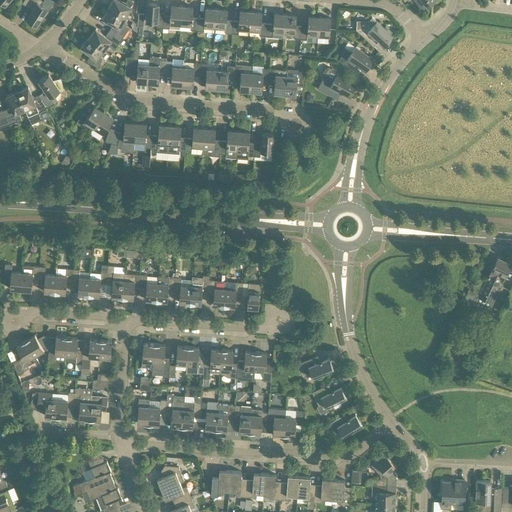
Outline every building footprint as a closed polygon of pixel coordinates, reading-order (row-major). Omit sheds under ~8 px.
[(43,19),(48,11),(47,11),(47,9),(41,5),(43,2),(40,0),(24,0),(22,3),(32,10),(26,19),(37,26),(42,18),(43,18),(43,19)] [(117,0),(112,0),(108,8),(125,18),(134,2),(130,0),(127,0),(125,4),(117,0)] [(163,28),(164,15),(158,15),(159,4),(147,3),(146,22),(157,23),(157,28),(163,28)] [(170,16),(164,15),(163,28),(169,29),(169,24),(180,25),(182,6),(179,6),(179,7),(176,7),(176,6),(170,6),(170,16)] [(182,6),(180,25),(191,25),(191,31),(197,31),(198,18),(192,18),(193,7),(187,7),(187,8),(184,8),(185,6),(182,6)] [(109,31),(122,39),(129,28),(122,24),(125,18),(108,8),(102,19),(113,25),(109,31)] [(204,26),(215,27),(216,8),(213,8),(213,10),(211,10),(211,9),(205,8),(204,19),(198,18),(197,31),(203,32),(204,26)] [(216,8),(215,27),(226,28),(225,33),(231,34),(232,21),(226,20),(227,10),(221,10),(221,11),(219,10),(219,9),(216,8)] [(232,21),(231,34),(238,34),(238,29),(249,30),(251,11),(248,11),(248,13),(245,13),(245,12),(239,11),(238,21),(232,21)] [(266,37),(267,24),(261,23),(262,13),(256,12),(256,13),(253,13),(253,12),(251,11),(249,30),(260,31),(260,36),(266,37)] [(273,24),(267,24),(266,37),(272,37),(272,32),(283,33),(285,14),(282,14),(282,15),(279,15),(279,14),(274,14),(273,24)] [(294,39),(300,39),(301,26),(295,26),(296,16),(290,15),(290,16),(288,16),(288,14),(285,14),(283,33),(294,34),(294,39)] [(307,35),(318,36),(319,17),(316,17),(316,18),(314,18),(314,17),(308,17),(307,27),(301,26),(300,39),(306,40),(307,35)] [(328,42),(334,42),(336,29),(330,29),(330,18),(325,18),(325,19),(322,19),(322,17),(319,17),(318,36),(329,37),(328,42)] [(373,38),(376,40),(377,42),(378,41),(383,47),(394,35),(385,26),(383,28),(372,17),(358,32),(369,42),(373,38)] [(96,29),(88,38),(103,51),(108,45),(115,50),(122,39),(109,31),(105,37),(96,29)] [(87,60),(92,64),(99,69),(102,58),(99,56),(103,51),(88,38),(81,47),(91,55),(87,60)] [(354,63),(357,65),(357,66),(358,67),(359,66),(365,71),(374,58),(374,57),(372,59),(355,47),(351,52),(346,49),(338,60),(350,69),(354,63)] [(134,50),(132,58),(131,71),(137,71),(136,82),(147,83),(149,65),(138,64),(138,58),(139,51),(134,50)] [(167,58),(166,58),(149,56),(149,65),(147,83),(150,83),(158,83),(159,73),(165,74),(166,61),(167,58)] [(182,86),(183,67),(172,66),(172,61),(166,61),(165,74),(171,74),(170,85),(182,86)] [(184,67),(183,67),(182,86),(184,86),(193,86),(194,76),(200,76),(201,64),(184,62),(184,67)] [(216,89),(217,70),(206,69),(207,64),(201,64),(200,76),(206,77),(205,88),(216,89)] [(227,89),(228,79),(234,79),(235,66),(228,66),(227,71),(217,70),(216,89),(219,89),(219,88),(227,89)] [(250,92),(252,73),(241,72),(241,67),(235,66),(234,79),(240,80),(239,91),(250,92)] [(268,82),(269,69),(263,69),(263,74),(252,73),(250,92),(253,92),(253,91),(262,92),(262,82),(268,82)] [(285,94),(286,76),(275,75),(276,70),(269,69),(268,82),(274,82),(273,93),(285,94)] [(287,69),(286,76),(285,94),(287,95),(287,94),(296,95),(297,84),(303,85),(304,72),(297,71),(298,70),(287,69)] [(45,92),(39,95),(46,108),(58,102),(54,94),(60,91),(63,90),(61,78),(53,80),(49,74),(38,81),(45,92)] [(333,80),(325,75),(317,89),(334,98),(338,90),(341,92),(340,93),(342,94),(343,93),(349,97),(357,82),(356,82),(355,84),(337,74),(333,80)] [(25,110),(28,117),(31,124),(42,120),(39,112),(46,108),(39,95),(33,98),(28,87),(17,92),(25,110)] [(4,110),(9,124),(21,120),(19,113),(25,110),(17,92),(6,97),(11,108),(4,110)] [(314,95),(307,94),(306,102),(313,103),(314,95)] [(94,128),(104,112),(101,110),(101,111),(94,106),(88,115),(83,112),(76,123),(82,126),(81,127),(90,133),(94,128)] [(0,127),(9,124),(4,110),(0,111),(0,127)] [(104,112),(94,128),(103,134),(113,119),(106,114),(106,113),(104,112)] [(123,141),(134,142),(135,123),(133,123),(124,123),(123,141)] [(138,123),(135,123),(134,142),(145,143),(144,148),(151,148),(152,135),(146,135),(147,125),(138,124),(138,123)] [(158,136),(152,135),(151,148),(157,149),(157,152),(168,153),(170,126),(167,125),(167,126),(159,125),(158,136)] [(179,150),(185,151),(186,138),(180,138),(181,127),(172,127),(173,126),(170,126),(168,153),(179,154),(179,150)] [(186,138),(185,151),(191,151),(192,146),(203,147),(204,128),(201,128),(201,129),(193,128),(192,138),(186,138)] [(219,157),(219,154),(220,141),(214,140),(215,130),(207,129),(204,128),(203,147),(202,155),(219,157)] [(105,141),(106,141),(105,145),(110,146),(115,131),(109,129),(105,141)] [(115,148),(116,145),(117,145),(121,133),(115,131),(110,146),(115,148)] [(226,141),(220,141),(219,154),(226,154),(225,157),(236,158),(238,131),(236,131),(236,132),(227,131),(226,141)] [(248,156),(254,156),(255,144),(249,143),(250,133),(241,132),(241,131),(238,131),(236,158),(247,159),(248,156)] [(255,144),(254,156),(254,159),(271,161),(272,153),(272,147),(275,147),(275,140),(273,140),(273,134),(262,133),(261,144),(255,144)] [(91,249),(75,248),(75,256),(90,257),(91,249)] [(497,288),(500,289),(511,263),(497,257),(490,272),(488,272),(485,278),(480,275),(472,292),(479,295),(478,297),(490,303),(497,288)] [(21,290),(22,272),(11,272),(12,264),(5,264),(4,276),(11,277),(10,289),(21,290)] [(32,291),(33,279),(39,279),(40,267),(23,265),(22,273),(22,272),(21,290),(32,291)] [(100,284),(106,284),(108,266),(102,266),(101,271),(101,279),(90,278),(88,295),(99,296),(100,284)] [(124,273),(113,273),(114,266),(108,266),(106,284),(112,285),(111,297),(122,298),(124,281),(124,273)] [(46,267),(40,267),(39,279),(44,280),(44,292),(54,293),(56,275),(45,274),(46,267)] [(72,282),(73,269),(67,269),(67,276),(56,275),(54,293),(65,294),(66,281),(72,282)] [(80,270),(73,269),(72,282),(78,282),(77,294),(88,295),(90,278),(79,277),(80,270)] [(133,299),(134,287),(140,287),(141,275),(124,273),(124,281),(122,298),(133,299)] [(141,275),(140,287),(146,288),(145,300),(156,301),(158,283),(158,277),(147,276),(147,275),(141,275)] [(168,289),(174,290),(175,277),(163,276),(163,284),(158,283),(156,301),(167,302),(168,289)] [(192,277),(191,286),(190,303),(201,304),(202,292),(208,293),(209,280),(209,276),(203,276),(203,278),(192,277)] [(181,278),(175,277),(174,290),(180,290),(179,303),(190,303),(191,286),(181,285),(181,278)] [(209,280),(208,293),(214,293),(213,305),(224,306),(225,289),(226,281),(209,280)] [(242,295),(243,283),(226,281),(225,289),(224,306),(235,307),(236,295),(242,295)] [(243,283),(242,295),(248,296),(247,308),(258,309),(260,284),(243,283)] [(26,341),(35,356),(44,350),(49,350),(50,336),(42,336),(37,339),(35,335),(26,341)] [(65,361),(67,338),(56,337),(55,350),(49,350),(48,362),(54,362),(55,354),(65,355),(65,361)] [(67,338),(65,361),(76,362),(75,364),(82,364),(82,360),(83,352),(77,352),(78,338),(67,338)] [(88,357),(99,358),(101,340),(90,339),(88,357)] [(112,341),(101,340),(99,358),(110,359),(112,341)] [(23,358),(18,361),(14,364),(18,375),(24,371),(24,372),(30,368),(28,365),(37,360),(35,356),(26,341),(16,346),(23,358)] [(143,344),(142,361),(141,367),(142,367),(142,366),(152,367),(154,344),(143,344)] [(170,359),(164,358),(165,345),(154,344),(152,367),(152,374),(153,372),(162,373),(162,376),(169,377),(170,365),(170,359)] [(176,364),(187,364),(188,347),(177,346),(176,364)] [(202,378),(203,378),(204,362),(198,361),(199,348),(188,347),(187,364),(197,365),(197,373),(202,374),(202,378)] [(220,373),(222,350),(211,349),(210,362),(204,362),(203,378),(209,379),(209,372),(220,373)] [(222,350),(220,373),(227,378),(237,378),(236,379),(237,379),(238,364),(232,364),(233,351),(222,350)] [(254,378),(256,352),(245,352),(244,364),(238,364),(237,379),(253,380),(254,378)] [(256,352),(254,378),(263,378),(263,380),(271,381),(272,361),(266,361),(267,353),(256,352)] [(313,379),(333,371),(334,371),(329,358),(322,361),(321,361),(319,361),(319,363),(316,363),(314,357),(300,363),(305,376),(311,373),(313,379)] [(82,364),(81,373),(89,374),(90,360),(82,360),(82,364)] [(327,409),(346,399),(347,399),(340,387),(334,390),(333,390),(331,391),(331,392),(329,393),(325,386),(312,393),(319,406),(324,403),(327,409)] [(56,417),(57,400),(52,399),(53,394),(35,393),(34,400),(38,400),(37,406),(45,406),(45,416),(56,417)] [(74,405),(75,393),(71,393),(68,393),(68,401),(57,400),(56,417),(67,418),(68,404),(74,405)] [(75,393),(74,405),(80,405),(78,419),(89,420),(91,402),(90,402),(91,395),(81,394),(75,393)] [(167,394),(167,400),(166,412),(172,413),(171,426),(182,427),(184,401),(173,400),(174,395),(167,394)] [(106,411),(107,396),(91,395),(90,402),(91,402),(89,420),(100,421),(101,411),(106,411)] [(193,428),(194,417),(200,418),(201,403),(201,395),(195,395),(194,402),(184,401),(182,427),(193,428)] [(148,424),(149,407),(149,399),(139,399),(137,423),(148,424)] [(166,412),(167,400),(161,400),(160,408),(149,407),(148,424),(159,425),(160,412),(166,412)] [(207,403),(201,403),(200,418),(206,418),(205,429),(216,430),(217,412),(206,411),(207,403)] [(234,418),(235,405),(226,405),(218,404),(217,412),(216,430),(227,430),(228,417),(234,418)] [(251,406),(235,405),(234,418),(240,418),(239,431),(250,432),(251,415),(251,409),(251,406)] [(268,420),(274,421),(273,434),(284,435),(285,418),(286,409),(269,408),(268,413),(268,420)] [(261,433),(262,420),(268,420),(268,413),(262,412),(262,409),(251,409),(251,415),(250,432),(261,433)] [(295,418),(285,418),(284,435),(294,436),(295,424),(301,425),(302,411),(296,410),(295,418)] [(328,424),(336,437),(341,433),(344,438),(345,438),(361,429),(363,426),(355,415),(349,419),(349,418),(347,419),(347,420),(344,422),(341,416),(328,424)] [(372,485),(387,486),(387,480),(396,480),(396,474),(393,471),(397,467),(384,453),(383,454),(381,452),(374,458),(376,460),(375,461),(384,472),(380,476),(380,479),(372,479),(372,485)] [(95,477),(79,484),(73,486),(75,492),(73,492),(75,496),(87,492),(87,491),(113,481),(110,472),(111,472),(107,462),(102,462),(100,458),(89,462),(95,477)] [(161,490),(180,482),(177,476),(182,474),(178,466),(165,465),(164,469),(167,475),(157,479),(161,490)] [(229,491),(230,471),(219,470),(219,477),(212,477),(211,494),(222,495),(222,491),(229,491)] [(246,497),(247,479),(241,479),(242,472),(230,471),(229,491),(235,492),(235,496),(246,497)] [(253,480),(247,479),(246,497),(256,498),(257,493),(263,494),(265,474),(254,473),(253,480)] [(280,500),(281,482),(275,482),(276,475),(265,474),(263,494),(270,494),(269,499),(280,500)] [(287,483),(281,482),(280,500),(291,501),(291,496),(297,496),(299,476),(288,476),(287,483)] [(314,502),(316,485),(310,484),(310,477),(299,476),(297,496),(304,497),(303,502),(307,502),(307,508),(313,509),(314,502)] [(322,485),(316,485),(314,502),(325,503),(325,499),(332,499),(333,479),(322,478),(322,485)] [(338,504),(344,505),(348,505),(349,505),(350,488),(344,487),(344,480),(333,479),(332,499),(338,500),(338,504)] [(451,506),(451,503),(464,503),(465,480),(457,480),(457,482),(442,482),(442,494),(439,496),(442,498),(441,505),(451,506)] [(87,492),(90,501),(96,498),(101,509),(100,510),(100,511),(104,511),(108,511),(118,507),(120,506),(117,500),(122,498),(118,488),(116,489),(113,481),(87,491),(87,492)] [(493,511),(501,511),(502,488),(490,488),(490,481),(476,481),(476,500),(493,501),(493,511)] [(172,497),(174,503),(190,496),(186,486),(182,488),(180,482),(161,490),(165,500),(172,497)] [(387,486),(372,485),(372,497),(376,497),(376,504),(397,504),(397,497),(395,497),(396,493),(387,492),(387,486)] [(509,489),(502,488),(501,511),(511,511),(511,502),(509,502),(509,489)] [(0,511),(8,511),(11,511),(4,493),(0,494),(0,511)] [(190,496),(174,503),(176,508),(170,511),(191,511),(190,508),(194,506),(190,496)]
